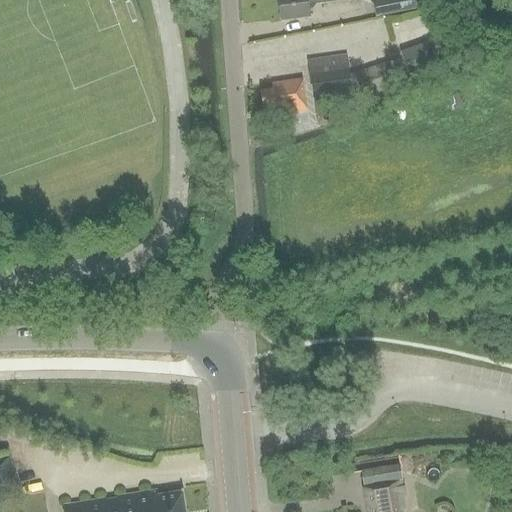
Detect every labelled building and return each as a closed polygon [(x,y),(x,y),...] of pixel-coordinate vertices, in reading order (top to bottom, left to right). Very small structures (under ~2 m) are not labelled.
[(309,4),(320,3),(339,0),(278,0),(281,21),(310,17),(309,4)] [(420,11),(417,0),(398,0),(374,5),(376,19),(420,11)] [(436,72),(426,43),(401,52),(411,81),(436,72)] [(355,109),(354,101),(350,75),(347,56),(308,62),(315,115),(355,109)] [(407,84),(400,60),(350,75),(354,101),(407,84)] [(274,91),(262,92),(265,112),(273,111),(274,117),(307,112),(303,81),(273,85),(274,91)] [(462,107),(459,95),(449,97),(453,110),(462,107)] [(0,503),(23,496),(11,458),(0,461),(0,503)] [(364,487),(400,481),(397,465),(362,471),(364,487)] [(385,511),(384,501),(391,499),(389,485),(364,489),(368,511),(385,511)] [(185,511),(183,492),(158,496),(157,491),(63,507),(64,511),(185,511)]
